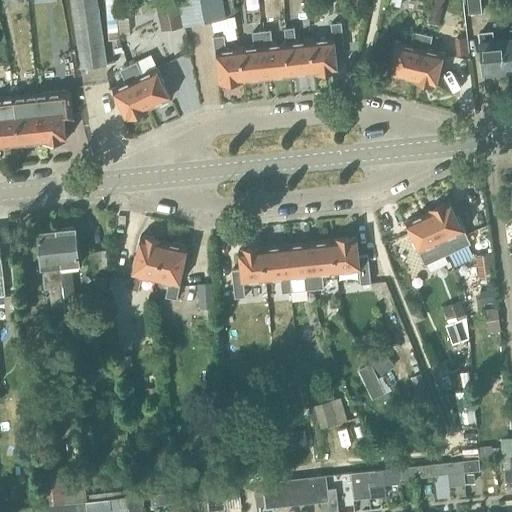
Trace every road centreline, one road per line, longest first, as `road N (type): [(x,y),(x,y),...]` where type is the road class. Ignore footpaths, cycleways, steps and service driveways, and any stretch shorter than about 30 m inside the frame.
road 1 (residential): [(0,194),(511,139)]
road 2 (unknown): [(363,195),(445,425),(431,440),(362,442),(343,434),(329,403)]
